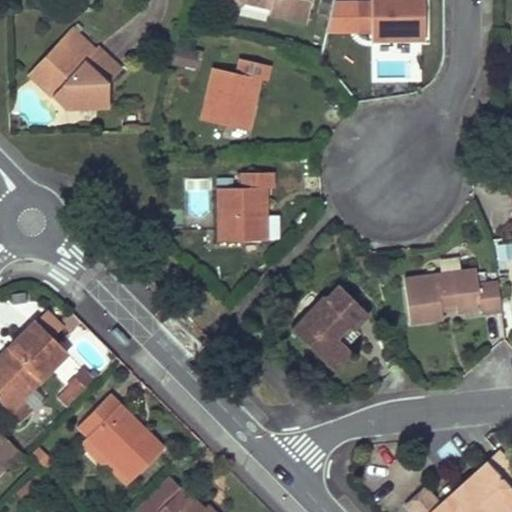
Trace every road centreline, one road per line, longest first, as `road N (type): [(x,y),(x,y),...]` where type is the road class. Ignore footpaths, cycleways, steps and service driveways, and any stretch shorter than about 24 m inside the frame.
road 1 (residential): [(29,222),(286,469)]
road 2 (residential): [(286,469),(336,433),(383,419),(511,405)]
road 3 (residential): [(399,178),(462,78),(462,0)]
